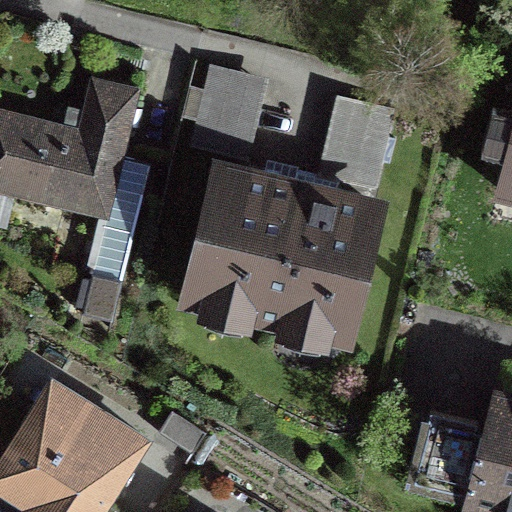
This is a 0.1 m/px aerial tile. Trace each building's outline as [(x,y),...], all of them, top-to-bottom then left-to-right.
[(196,142),(237,152),(255,77),(214,67),(196,142)] [(137,88),(93,77),(83,117),(69,114),(66,126),(0,109),(0,188),(105,214),(89,278),(84,277),(77,304),(83,306),(81,313),(112,320),(151,163),(120,155),(137,88)] [(348,99),(330,174),(370,183),(389,109),(348,99)] [(345,332),(376,205),(334,195),(338,181),(297,171),(293,185),(220,168),(190,294),(345,332)] [(53,378),(0,462),(0,488),(29,507),(26,511),(97,511),(146,436),(94,404),(53,378)] [(511,395),(495,391),(486,428),(476,426),(478,418),(431,406),(412,479),(470,494),(468,501),(471,502),(468,511),(511,511),(511,395)]
